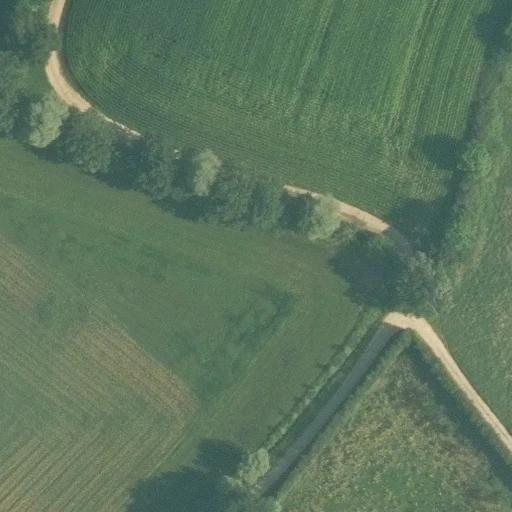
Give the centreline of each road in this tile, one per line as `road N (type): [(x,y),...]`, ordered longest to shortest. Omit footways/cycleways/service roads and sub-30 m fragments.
road 1 (track): [(403,312),(409,271),(395,237),(111,130),(71,105),(52,77),(48,44),(61,0)]
road 2 (track): [(239,511),(403,312)]
road 3 (track): [(511,448),(403,312)]
